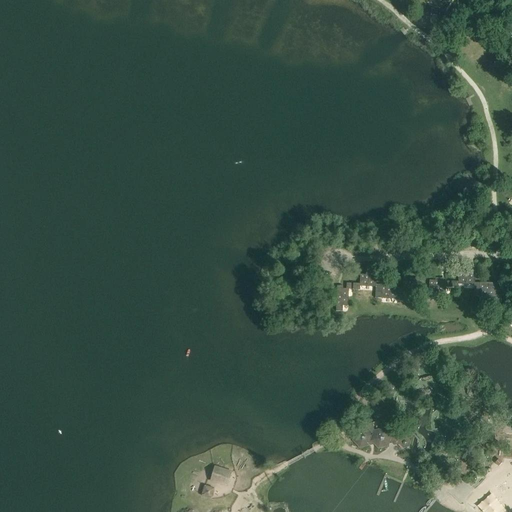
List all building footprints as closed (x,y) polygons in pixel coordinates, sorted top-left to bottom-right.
[(434,0),(434,7),(431,7),(430,15),(437,15),(436,25),(446,26),(447,20),(468,22),(468,21),(484,22),(484,19),(494,20),(492,39),(496,39),(496,45),(502,46),(504,46),(508,46),(508,44),(511,44),(511,84),(511,86),(511,85),(511,33),(509,34),(509,33),(504,33),(504,34),(501,34),(502,13),(496,13),(496,9),(498,9),(498,5),(491,5),(490,9),(479,8),(479,10),(473,9),(473,8),(468,7),(468,8),(462,8),(462,9),(451,8),(451,12),(448,11),(448,13),(444,12),(445,2),(449,3),(449,0),(434,0)] [(471,270),(467,270),(467,273),(459,272),(459,277),(456,277),(456,278),(459,279),(459,282),(445,281),(445,278),(439,278),(438,280),(430,280),(430,284),(427,284),(427,286),(430,286),(430,291),(421,291),(421,281),(417,281),(417,278),(409,278),(409,280),(404,280),(404,287),(393,286),(393,283),(386,283),(386,285),(382,285),(382,283),(376,283),(376,282),(379,282),(379,281),(376,281),(376,276),(368,276),(368,273),(363,273),(363,275),(360,275),(359,280),(357,279),(357,281),(359,281),(359,285),(346,284),(346,290),(343,290),(343,287),(342,287),(341,289),(337,289),(336,301),(334,301),(334,307),(336,307),(336,312),(343,312),(343,305),(348,306),(349,290),(359,291),(360,287),(375,288),(375,296),(397,298),(397,300),(404,300),(404,292),(420,293),(420,298),(432,299),(432,292),(445,293),(446,288),(459,289),(459,284),(474,285),(473,297),(495,298),(494,302),(501,302),(502,296),(495,296),(496,286),(491,286),(491,283),(484,283),(484,285),(480,285),(480,283),(474,283),(475,273),(471,273),(471,270)] [(388,446),(390,442),(391,436),(384,428),(374,430),(373,434),(366,426),(356,428),(353,438),(360,446),(370,444),(371,440),(378,448),(388,446)] [(394,446),(399,445),(401,439),(397,435),(391,436),(390,442),(394,446)] [(227,487),(232,471),(215,466),(210,482),(227,487)] [(215,490),(208,487),(205,495),(212,498),(215,490)]
